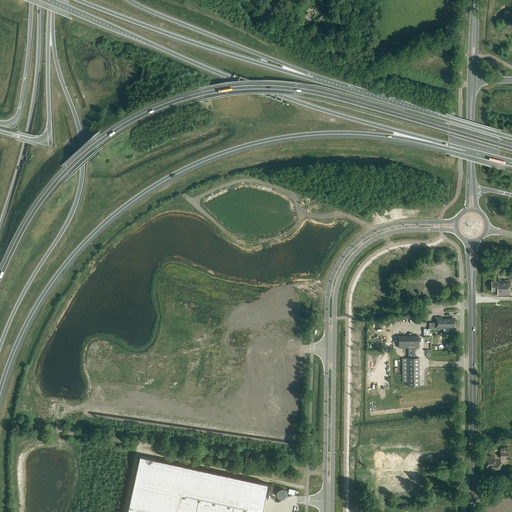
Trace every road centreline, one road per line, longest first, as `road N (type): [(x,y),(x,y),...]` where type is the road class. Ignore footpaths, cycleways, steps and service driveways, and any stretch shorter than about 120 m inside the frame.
road 1 (motorway): [(511,149),(296,89),(201,94),(147,113),(80,157),(34,210),(0,278)]
road 2 (motorway): [(0,389),(23,330),(72,255),(136,197),(184,169),(254,144),(319,134),(466,150)]
road 3 (trunk): [(50,0),(233,79),(466,150)]
road 4 (unclassified): [(456,221),(378,228),(350,248),(331,278),(324,511)]
road 5 (motorway): [(0,346),(80,189),(82,144),(57,67),(51,0)]
road 6 (unclassified): [(331,511),(334,299),(344,268),(387,233),(456,230)]
road 7 (track): [(325,471),(51,429)]
road 8 (trunk): [(312,79),(76,0)]
road 9 (track): [(373,231),(347,215),(306,214),(290,193),(250,180),(196,201),(225,231)]
road 10 (motorway): [(37,0),(32,112),(0,226)]
road 11 (trunk): [(511,138),(312,79)]
road 12 (trunk): [(312,79),(127,0)]
road 13 (unclassified): [(462,305),(463,485)]
road 14 (secondary): [(472,304),(473,484)]
road 15 (primary): [(50,140),(50,0)]
road 16 (primary): [(32,0),(25,80),(10,122)]
